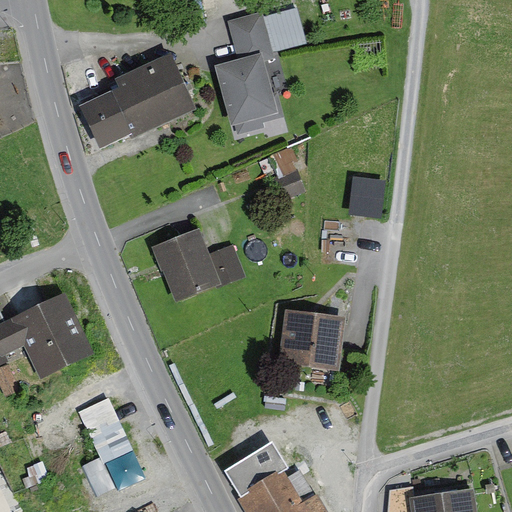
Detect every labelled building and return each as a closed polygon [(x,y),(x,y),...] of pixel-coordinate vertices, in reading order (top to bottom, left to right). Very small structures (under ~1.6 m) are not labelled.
[(246,60),(229,63),(243,134),(289,125),(276,59),(281,58),(272,12),(238,19),(246,60)] [(173,58),(95,91),(117,142),(195,108),(173,58)] [(0,74),(0,130),(32,117),(11,69),(0,74)] [(292,138),(263,150),(279,191),(309,179),(292,138)] [(356,170),(353,208),(387,211),(390,173),(356,170)] [(204,227),(158,246),(181,298),(216,283),(219,289),(249,276),(234,242),(214,251),(204,227)] [(87,349),(62,295),(24,312),(49,367),(87,349)] [(0,298),(0,318),(8,315),(0,298)] [(348,311),(294,309),(292,362),(345,365),(348,311)] [(0,384),(14,378),(0,349),(0,384)] [(114,388),(96,395),(92,383),(76,389),(101,457),(134,446),(114,388)] [(326,511),(299,464),(246,494),(255,511),(326,511)] [(474,511),(473,492),(422,495),(423,511),(474,511)]
